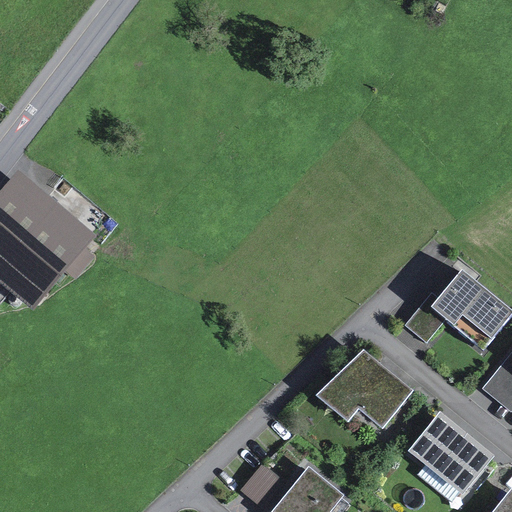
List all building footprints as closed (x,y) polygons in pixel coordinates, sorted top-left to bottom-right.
[(0,197),(0,281),(34,311),(97,236),(19,172),(0,197)] [(407,327),(432,345),(446,325),(482,352),(510,315),(449,270),(407,327)] [(511,351),(484,390),(511,410),(511,351)] [(354,408),(375,427),(405,394),(360,355),(310,398),(341,423),(354,408)] [(424,405),(394,442),(454,490),(484,453),(424,405)] [(263,511),(328,511),(339,499),(302,467),(263,511)] [(487,511),(511,511),(511,495),(506,490),(487,511)]
